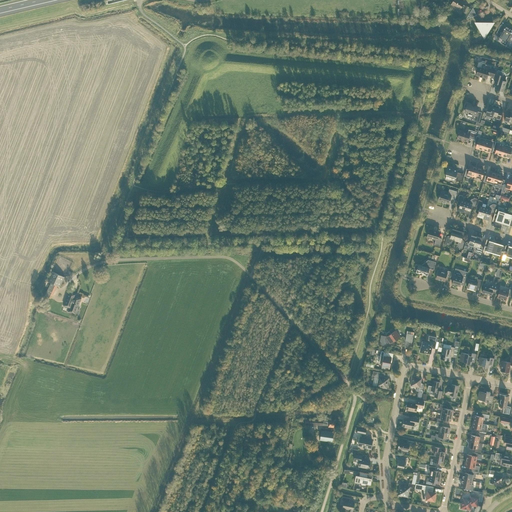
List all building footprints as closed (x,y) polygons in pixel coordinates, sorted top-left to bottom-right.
[(463,17),(465,18),(469,11),(471,9),(469,8),(466,6),(465,6),(463,5),(464,2),(460,0),(453,0),(451,4),(460,10),(461,8),(463,9),(462,11),(465,13),(463,17)] [(476,16),(473,8),(465,21),(476,16)] [(476,23),(484,38),(493,23),(476,23)] [(499,29),(497,31),(495,35),(507,42),(511,34),(511,29),(504,25),(503,27),(500,25),(498,28),(499,29)] [(490,68),(489,71),(482,69),(482,68),(480,68),(479,68),(478,68),(476,75),(480,77),(483,78),(483,77),(487,79),(488,75),(493,77),(495,70),(490,68)] [(503,76),(497,75),(494,82),(498,83),(496,89),(503,92),(506,82),(501,80),(503,76)] [(467,104),(465,112),(466,112),(465,114),(467,118),(469,117),(473,118),(473,120),(479,122),(482,113),(477,111),(478,107),(467,104)] [(488,106),(486,115),(493,117),(496,106),(493,105),(492,107),(488,106)] [(496,106),(493,117),(500,120),(503,110),(499,109),(499,107),(499,106),(496,106)] [(469,130),(467,134),(460,131),(459,133),(458,134),(458,135),(458,136),(458,137),(457,138),(468,141),(469,137),(475,139),(477,132),(469,130)] [(476,148),(483,150),(486,139),(485,141),(479,139),(479,137),(476,136),(474,143),(477,144),(476,148)] [(495,142),(492,141),(486,139),(483,150),(489,152),(490,148),(493,149),(495,142)] [(495,153),(502,155),(505,145),(496,142),(494,148),(497,149),(495,153)] [(511,147),(509,146),(505,145),(502,155),(508,158),(509,154),(511,154),(511,147)] [(469,170),(467,169),(464,176),(470,177),(470,175),(475,176),(477,168),(471,166),(469,170)] [(446,174),(447,174),(445,180),(446,178),(451,179),(454,180),(455,176),(458,177),(457,180),(461,181),(460,182),(463,172),(463,174),(457,172),(458,171),(454,169),(454,168),(454,167),(454,169),(448,167),(446,174)] [(477,168),(475,176),(481,178),(480,181),(483,182),(485,176),(482,175),(484,170),(477,168)] [(490,172),(488,177),(485,176),(483,182),(487,183),(493,185),(494,182),(496,174),(490,172)] [(502,179),(503,176),(496,174),(494,182),(499,184),(498,187),(502,189),(504,184),(505,180),(502,179)] [(506,188),(511,189),(511,186),(511,178),(509,178),(507,185),(504,184),(502,189),(501,192),(505,193),(506,188)] [(440,192),(438,201),(442,202),(445,203),(449,204),(450,198),(454,199),(457,192),(449,189),(448,195),(440,192)] [(458,210),(464,212),(467,202),(463,201),(464,198),(463,196),(459,195),(457,201),(461,202),(458,210)] [(467,202),(464,212),(469,214),(472,205),(475,206),(477,199),(474,198),(471,200),(470,203),(467,202)] [(477,216),(483,218),(486,208),(482,206),(483,203),(482,201),(479,200),(477,207),(480,208),(477,216)] [(490,206),(489,209),(486,208),(483,218),(488,220),(491,211),(494,212),(496,205),(493,204),(490,206)] [(496,210),(496,209),(492,221),(493,221),(493,220),(502,223),(505,213),(496,210)] [(511,227),(511,225),(511,215),(505,213),(502,223),(511,226),(511,227)] [(458,231),(453,229),(450,237),(447,236),(445,244),(448,245),(451,243),(452,240),(455,241),(458,231)] [(440,233),(429,230),(427,237),(436,240),(434,245),(440,246),(442,239),(438,238),(440,233)] [(464,232),(458,231),(455,241),(458,242),(457,245),(459,248),(462,249),(464,242),(461,241),(464,232)] [(470,245),(474,247),(477,236),(471,235),(469,243),(466,242),(464,248),(467,249),(469,248),(470,245)] [(480,246),(483,238),(477,236),(474,247),(477,248),(476,250),(479,254),(481,255),(483,247),(480,246)] [(496,243),(487,240),(487,239),(483,251),(484,251),(484,250),(493,253),(496,243)] [(505,246),(496,243),(493,253),(503,256),(502,257),(506,245),(505,246)] [(506,245),(502,257),(503,255),(511,257),(511,247),(506,245)] [(423,275),(427,276),(429,269),(434,270),(436,262),(428,260),(422,265),(421,266),(418,265),(416,272),(420,274),(423,275)] [(456,286),(456,285),(460,286),(460,284),(463,285),(467,272),(455,268),(453,274),(455,275),(452,284),(456,286)] [(436,278),(436,279),(445,281),(446,276),(449,277),(451,272),(448,271),(447,273),(439,270),(436,278)] [(57,285),(60,287),(64,277),(52,272),(48,281),(51,283),(57,285)] [(468,286),(467,288),(475,290),(476,287),(479,288),(482,280),(476,278),(474,281),(469,280),(469,281),(467,281),(466,285),(468,286)] [(57,285),(51,283),(47,293),(52,296),(57,285)] [(482,292),(482,293),(491,295),(492,291),(495,292),(497,286),(492,284),(491,287),(485,285),(482,292)] [(511,289),(509,289),(509,291),(500,289),(497,297),(501,298),(503,299),(506,300),(508,296),(511,297),(511,292),(511,289)] [(70,308),(68,311),(75,314),(77,310),(81,299),(76,296),(77,294),(69,291),(64,306),(70,308)] [(389,342),(390,343),(400,337),(396,331),(391,334),(389,331),(386,333),(385,341),(386,343),(389,342)] [(414,332),(407,331),(407,334),(405,341),(412,342),(413,335),(414,332)] [(421,348),(420,352),(424,353),(424,352),(430,353),(431,348),(434,348),(436,342),(429,340),(429,343),(423,342),(422,348),(421,348)] [(451,350),(443,348),(441,359),(448,360),(449,356),(450,355),(453,356),(455,348),(451,347),(451,350)] [(390,363),(392,363),(394,353),(381,351),(380,355),(381,355),(379,363),(381,364),(382,364),(382,369),(382,368),(385,369),(386,367),(389,368),(389,370),(390,363)] [(471,355),(462,353),(460,361),(467,362),(466,364),(470,365),(471,362),(474,362),(476,354),(472,353),(471,355)] [(485,366),(485,368),(488,368),(489,365),(492,366),(494,358),(490,358),(489,359),(486,358),(486,355),(481,354),(480,357),(478,365),(485,366)] [(501,361),(499,367),(501,367),(501,371),(509,372),(510,365),(511,364),(511,356),(511,357),(510,363),(501,361)] [(373,371),(372,377),(378,379),(377,386),(383,387),(382,388),(387,389),(388,384),(387,384),(389,378),(380,377),(381,373),(373,371)] [(410,386),(417,387),(416,391),(422,392),(424,385),(420,385),(422,378),(416,377),(412,376),(411,380),(412,380),(410,386)] [(429,386),(428,391),(431,392),(432,391),(436,391),(435,397),(440,398),(442,391),(438,391),(440,382),(433,381),(432,387),(429,386)] [(446,387),(445,393),(450,394),(450,395),(457,396),(459,386),(452,384),(451,388),(446,387)] [(484,400),(485,402),(492,404),(493,396),(490,395),(490,392),(486,391),(486,393),(480,392),(478,399),(484,400)] [(505,395),(501,394),(499,406),(504,407),(503,413),(509,414),(511,407),(507,406),(509,397),(505,396),(505,395)] [(406,410),(416,412),(417,407),(423,408),(424,402),(417,400),(416,404),(407,402),(406,410)] [(446,405),(440,404),(439,409),(442,410),(441,413),(452,416),(453,410),(446,408),(446,405)] [(451,421),(452,416),(441,413),(440,419),(437,418),(437,421),(443,423),(443,420),(451,421)] [(473,421),(482,423),(483,420),(488,421),(489,418),(489,415),(482,414),(482,417),(474,415),(473,421)] [(410,420),(404,419),(402,427),(413,429),(414,424),(418,425),(419,418),(411,417),(410,420)] [(482,426),(482,423),(473,421),(472,428),(479,429),(479,432),(486,433),(487,427),(482,426)] [(440,426),(439,431),(449,433),(450,428),(443,426),(443,423),(437,422),(436,425),(440,426)] [(320,440),(333,442),(334,432),(321,430),(321,433),(319,433),(318,437),(320,437),(320,440)] [(431,435),(431,439),(439,441),(440,437),(448,439),(449,433),(439,431),(439,435),(436,435),(431,435)] [(479,439),(483,440),(484,434),(479,433),(478,436),(471,435),(469,441),(478,443),(479,439)] [(359,446),(370,449),(372,440),(360,437),(359,446)] [(409,444),(413,445),(414,442),(407,441),(407,444),(399,442),(398,449),(408,452),(409,444)] [(477,449),(478,443),(469,441),(468,447),(475,449),(475,452),(481,453),(481,450),(477,449)] [(434,456),(444,458),(445,452),(439,451),(440,448),(433,447),(432,452),(435,453),(434,456)] [(476,462),(476,459),(481,460),(482,454),(472,452),(472,455),(467,454),(466,460),(476,462)] [(495,459),(501,460),(501,461),(500,464),(503,465),(511,467),(511,465),(511,460),(509,460),(510,457),(501,455),(501,454),(496,453),(495,459)] [(362,467),(369,468),(370,461),(361,459),(362,456),(355,454),(354,460),(359,461),(358,467),(362,467)] [(397,467),(404,468),(404,466),(406,466),(408,458),(399,456),(397,467)] [(430,464),(436,465),(437,462),(443,463),(444,458),(434,456),(434,459),(431,458),(430,464)] [(475,466),(476,462),(466,460),(464,466),(469,467),(469,470),(479,472),(480,467),(475,466)] [(431,472),(430,476),(440,478),(441,472),(435,471),(436,468),(428,466),(427,472),(431,472)] [(498,485),(498,486),(502,486),(503,482),(502,482),(503,476),(498,475),(499,472),(488,470),(487,472),(489,472),(488,473),(494,475),(492,484),(498,485)] [(463,472),(462,479),(472,481),(473,477),(475,478),(476,474),(476,472),(469,471),(468,473),(463,472)] [(366,484),(370,485),(372,479),(367,478),(367,474),(360,473),(359,476),(356,475),(355,481),(361,483),(360,486),(366,487),(366,484)] [(427,478),(426,484),(432,485),(433,482),(439,483),(440,478),(430,476),(430,479),(427,478)] [(471,485),(472,481),(462,479),(461,485),(466,486),(465,489),(473,491),(474,485),(471,485)] [(398,491),(397,496),(402,496),(408,497),(409,490),(413,491),(415,484),(412,483),(409,483),(408,487),(400,485),(399,491),(398,491)] [(427,500),(434,501),(436,493),(433,492),(433,487),(416,484),(415,489),(418,489),(421,492),(423,500),(427,500)] [(349,502),(350,498),(342,497),(341,500),(344,501),(343,508),(348,510),(347,511),(352,511),(353,510),(354,503),(349,502)] [(465,509),(470,510),(471,507),(473,506),(477,507),(479,498),(470,497),(470,500),(463,498),(462,504),(461,504),(460,508),(465,509)]
